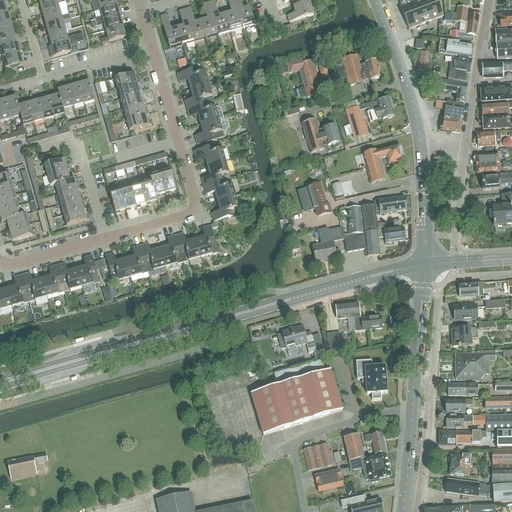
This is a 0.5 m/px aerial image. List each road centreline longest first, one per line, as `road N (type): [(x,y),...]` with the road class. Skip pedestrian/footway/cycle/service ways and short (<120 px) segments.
road 1 (tertiary): [(0,382),(426,264)]
road 2 (residential): [(106,238),(188,215),(194,206),(151,48)]
road 3 (residential): [(464,151),(488,0)]
road 4 (residential): [(417,511),(429,396),(414,383)]
road 5 (tertiary): [(400,511),(414,383)]
road 6 (residential): [(106,238),(73,144),(53,146)]
